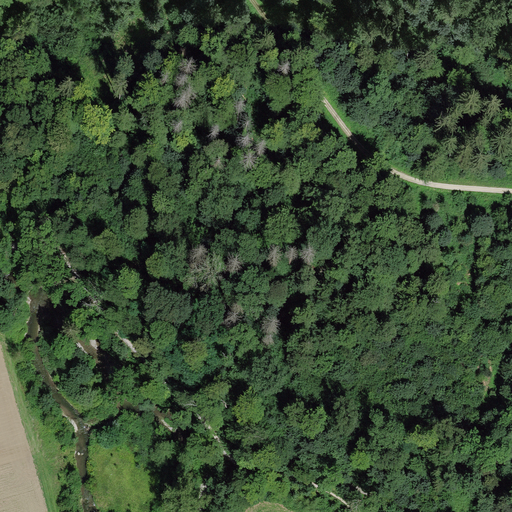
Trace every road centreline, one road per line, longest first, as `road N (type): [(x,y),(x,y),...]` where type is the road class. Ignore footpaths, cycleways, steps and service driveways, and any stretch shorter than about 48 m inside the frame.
road 1 (track): [(250,0),(363,155),(421,185),(511,191)]
road 2 (track): [(4,0),(16,128),(46,236)]
road 3 (track): [(416,511),(343,482),(294,475)]
